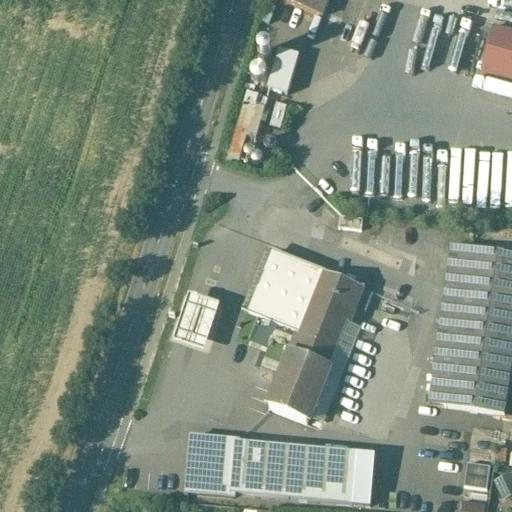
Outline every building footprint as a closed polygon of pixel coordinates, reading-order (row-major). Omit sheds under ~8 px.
[(274,0),(322,19),(329,0),(274,0)] [(511,33),(492,28),(480,73),(511,82),(511,33)] [(274,49),(265,89),(286,94),(295,54),(274,49)] [(269,125),(279,128),(285,106),(275,103),(269,125)] [(511,359),(511,256),(467,250),(444,409),(503,418),(511,359)] [(271,255),(247,314),(299,335),(309,309),(308,309),(322,275),(271,255)] [(363,292),(322,275),(308,309),(309,309),(347,324),(350,325),(363,292)] [(219,308),(188,298),(172,345),(203,355),(219,308)] [(347,324),(309,309),(299,335),(268,412),(306,427),(347,324)] [(184,439),(181,493),(370,505),(372,481),(354,480),(356,450),(184,439)] [(487,490),(491,466),(467,462),(463,486),(487,490)] [(511,471),(494,478),(502,499),(511,495),(511,471)]
